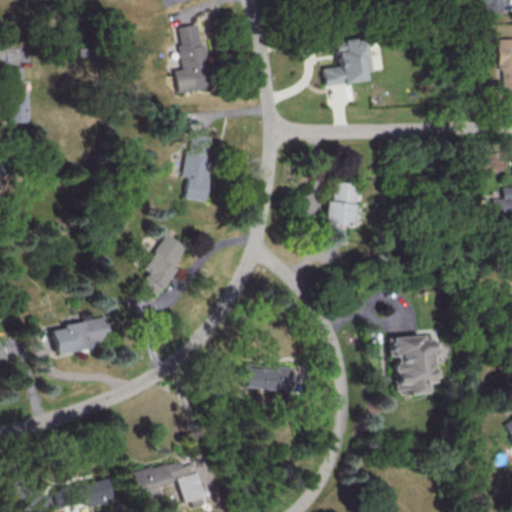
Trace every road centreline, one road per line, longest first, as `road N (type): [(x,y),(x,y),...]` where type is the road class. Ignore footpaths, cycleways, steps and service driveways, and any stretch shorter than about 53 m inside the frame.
road 1 (residential): [(248,0),(271,131),(262,216),(244,275),(217,319),(177,360),(93,405),(0,432)]
road 2 (residential): [(252,249),(308,295),(338,359),(338,438),(323,478),(294,511)]
road 3 (residential): [(511,128),(271,131)]
